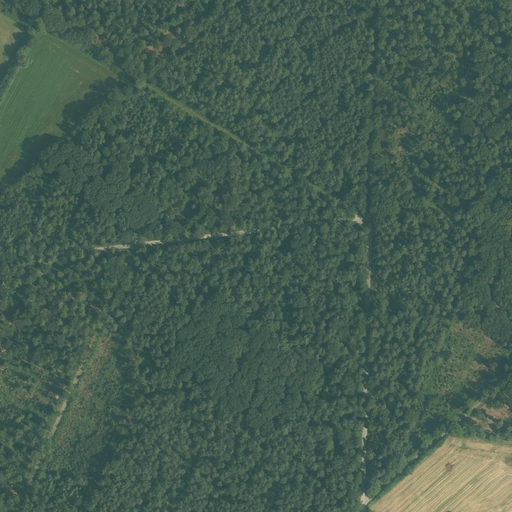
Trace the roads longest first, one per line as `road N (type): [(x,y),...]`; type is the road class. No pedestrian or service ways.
road 1 (track): [(369,217),(14,0)]
road 2 (track): [(369,217),(0,261)]
road 3 (track): [(361,509),(369,217)]
road 4 (track): [(16,511),(136,245)]
road 5 (track): [(369,217),(374,0)]
road 6 (unclassified): [(511,373),(361,509)]
road 7 (track): [(369,217),(511,200)]
